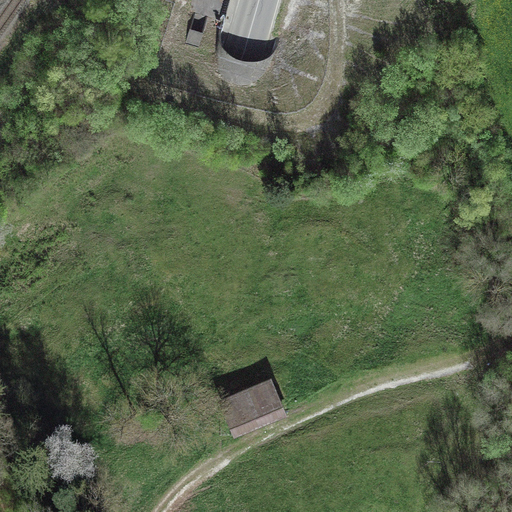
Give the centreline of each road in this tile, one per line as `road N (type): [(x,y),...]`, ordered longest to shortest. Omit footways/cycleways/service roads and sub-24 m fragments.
road 1 (trunk): [(0,505),(66,443),(155,306),(194,215),(258,0)]
road 2 (track): [(157,511),(197,475),(354,389),(511,337)]
